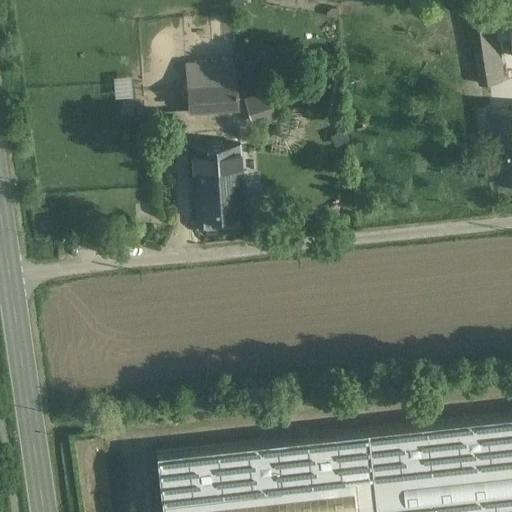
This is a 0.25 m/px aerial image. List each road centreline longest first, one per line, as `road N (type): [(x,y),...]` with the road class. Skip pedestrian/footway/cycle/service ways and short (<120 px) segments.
road 1 (unclassified): [(9,274),(511,223)]
road 2 (secondary): [(9,274),(44,511)]
